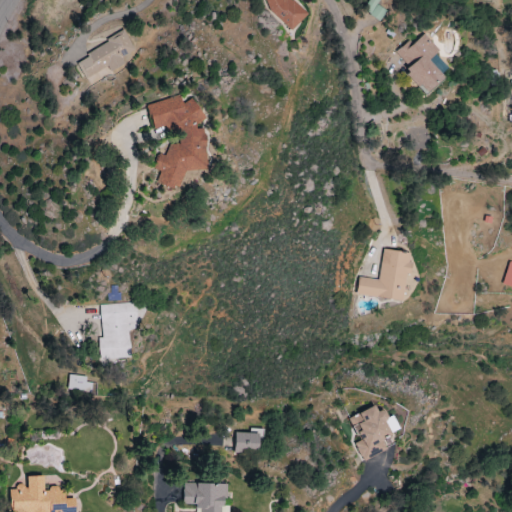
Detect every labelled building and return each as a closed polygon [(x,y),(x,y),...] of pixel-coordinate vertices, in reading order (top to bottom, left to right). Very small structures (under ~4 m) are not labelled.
[(308,13),(293,0),(262,0),(261,1),(293,30),(308,13)] [(377,5),(379,0),(368,0),(362,12),(380,21),(386,9),(377,5)] [(139,49),(131,32),(80,58),(94,84),(104,79),(101,72),(114,66),(116,70),(130,63),(126,55),(139,49)] [(393,55),(427,92),(450,71),(435,54),(439,50),(423,34),(411,45),(408,41),(393,55)] [(219,167),(218,146),(218,145),(217,127),(215,118),(214,102),(204,98),(198,98),(194,96),(161,98),(163,125),(181,124),(182,128),(191,132),(191,144),(174,145),(165,165),(172,168),(167,179),(182,185),(191,184),(199,166),(204,168),(219,167)] [(359,277),(357,295),(404,301),(411,253),(383,249),(379,280),(359,277)] [(502,285),(511,287),(511,262),(509,262),(502,285)] [(99,305),(101,338),(97,339),(98,360),(130,358),(128,330),(137,330),(136,303),(99,305)] [(66,390),(90,393),(92,379),(68,376),(66,390)] [(350,417),(360,442),(355,443),(362,460),(387,450),(382,438),(398,431),(389,408),(379,412),(377,406),(350,417)] [(235,432),(235,452),(260,453),(261,429),(248,429),(248,433),(235,432)] [(11,511),(49,511),(48,511),(73,511),(74,511),(60,511),(51,511),(51,504),(67,504),(67,488),(46,489),(45,476),(28,476),(28,487),(11,487),(11,511)] [(226,511),(227,483),(183,483),(183,505),(199,505),(198,511),(226,511)]
